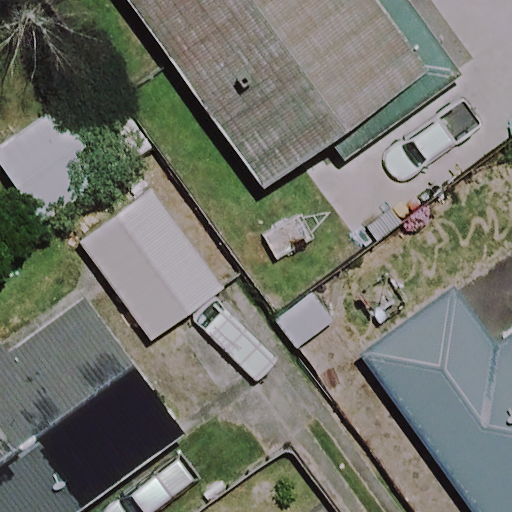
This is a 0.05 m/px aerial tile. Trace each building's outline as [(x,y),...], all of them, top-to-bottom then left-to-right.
[(359,0),(127,0),(258,193),(417,85),(359,0)] [(149,152),(120,105),(75,133),(58,107),(0,142),(0,173),(32,224),(149,152)] [(221,287),(148,191),(77,246),(150,341),(221,287)] [(78,511),(173,433),(55,291),(0,336),(0,511),(78,511)] [(511,511),(511,333),(488,350),(451,296),(364,357),(471,511),(511,511)]
